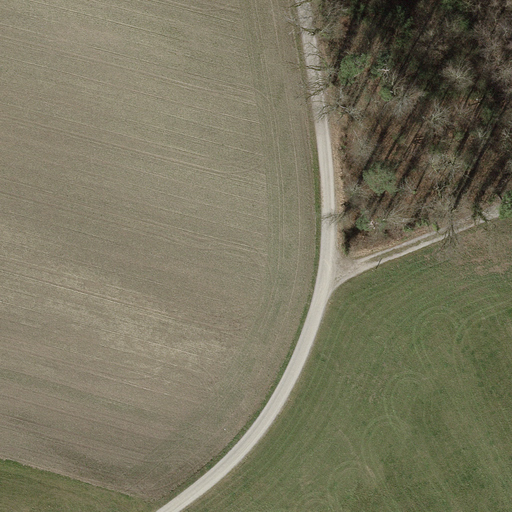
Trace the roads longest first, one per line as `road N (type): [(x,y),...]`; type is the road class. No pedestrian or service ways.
road 1 (track): [(167,511),(215,476),(273,405),(313,333),(330,275)]
road 2 (track): [(294,0),(330,275)]
road 3 (track): [(330,275),(511,217)]
